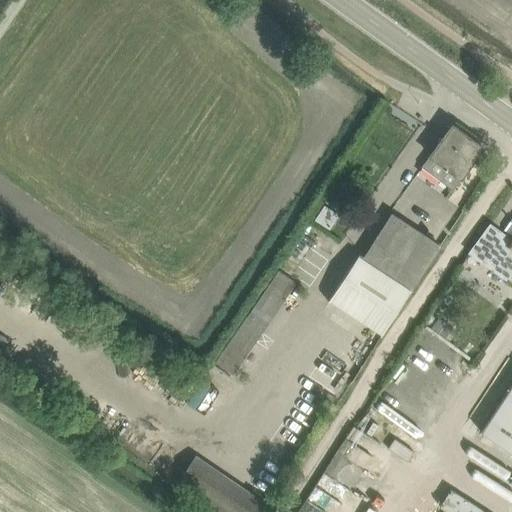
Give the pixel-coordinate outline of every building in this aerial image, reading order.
[(421,167),(452,189),(473,160),(483,148),(452,125),(442,138),(441,138),(438,141),(439,142),(421,167)] [(323,204),(314,219),(329,229),(339,215),(323,204)] [(382,333),(411,290),(440,246),(402,221),(384,249),(374,242),(363,259),(357,255),(329,299),(382,333)] [(490,225),(470,253),(505,279),(511,269),(511,240),(511,241),(490,225)] [(249,312),(237,305),(204,359),(234,377),(294,278),(276,268),(249,312)] [(511,385),(481,432),(511,452),(511,385)] [(369,405),(413,438),(425,422),(381,389),(369,405)] [(343,459),(334,454),(298,511),(335,511),(351,487),(366,496),(384,465),(374,459),(390,433),(367,419),(343,459)] [(177,484),(218,511),(256,511),(263,503),(195,457),(177,484)] [(436,507),(446,511),(475,511),(479,505),(446,488),(436,507)]
